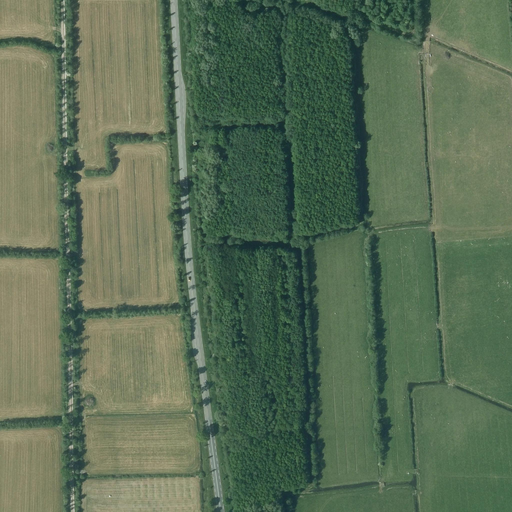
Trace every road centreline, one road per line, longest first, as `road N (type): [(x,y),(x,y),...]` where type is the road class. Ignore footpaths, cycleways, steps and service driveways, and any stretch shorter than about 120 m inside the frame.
road 1 (primary): [(220,511),(190,279),(173,0)]
road 2 (track): [(59,0),(69,511)]
